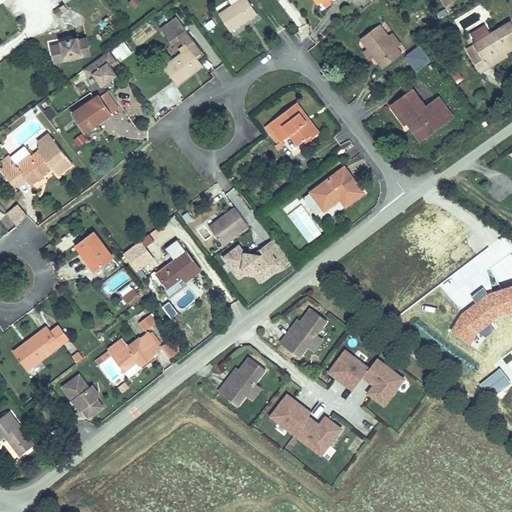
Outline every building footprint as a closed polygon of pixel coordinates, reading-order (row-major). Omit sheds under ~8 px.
[(130,0),(128,4),(135,9),(141,2),(138,0),(130,0)] [(264,0),(230,0),(227,3),(240,20),(266,1),(264,0)] [(446,0),(435,7),(442,20),(462,7),(472,0),(446,0)] [(59,9),(64,5),(61,1),(55,5),(59,9)] [(462,7),(442,20),(447,28),(467,15),(462,7)] [(190,45),(172,58),(184,75),(210,56),(209,54),(206,50),(212,45),(188,12),(173,23),(181,34),(188,28),(192,33),(193,32),(195,35),(198,39),(190,45)] [(390,12),(372,26),(379,34),(386,43),(395,55),(413,41),(408,35),(399,23),(390,12)] [(403,19),(399,23),(408,35),(412,31),(403,19)] [(55,40),(57,49),(68,46),(69,51),(85,47),(81,31),(75,32),(76,35),(71,36),(70,33),(65,35),(65,38),(55,40)] [(94,47),(90,31),(81,33),(85,47),(69,51),(68,46),(57,49),(59,57),(94,47)] [(386,43),(379,34),(375,38),(381,47),(386,43)] [(187,40),(190,45),(198,39),(195,35),(187,40)] [(114,57),(120,52),(113,43),(88,62),(93,69),(97,66),(107,78),(122,66),(114,57)] [(479,62),(476,63),(478,68),(471,71),(483,94),(491,90),(487,83),(510,71),(511,75),(511,74),(511,44),(493,55),(479,62)] [(215,49),(212,45),(206,50),(209,54),(215,49)] [(414,72),(429,63),(420,46),(404,55),(414,72)] [(474,53),(479,62),(493,55),(488,46),(474,53)] [(510,71),(487,83),(491,90),(511,78),(511,76),(511,75),(510,71)] [(423,106),(437,126),(466,105),(451,85),(439,93),(426,76),(403,93),(417,111),(419,110),(423,106)] [(113,85),(105,90),(115,104),(116,105),(124,100),(113,85)] [(105,118),(109,115),(106,111),(115,104),(105,90),(104,89),(78,106),(91,124),(103,115),(105,118)] [(306,93),(303,96),(317,112),(320,110),(306,93)] [(303,96),(279,115),(292,132),(301,126),(309,136),(315,131),(318,133),(327,126),(323,121),(327,118),(320,110),(317,112),(303,96)] [(39,106),(49,121),(56,116),(47,101),(39,106)] [(115,104),(106,111),(109,115),(118,109),(116,105),(115,104)] [(437,126),(423,106),(419,110),(433,129),(437,126)] [(47,137),(49,139),(62,133),(58,128),(47,137)] [(48,146),(41,151),(26,162),(24,159),(17,150),(11,155),(13,157),(11,159),(13,161),(10,163),(24,182),(35,174),(39,179),(61,162),(66,169),(81,158),(62,133),(49,139),(48,146)] [(73,140),(78,147),(87,141),(81,134),(73,140)] [(24,159),(26,162),(41,151),(39,148),(24,159)] [(356,156),(323,182),(337,201),(352,189),(359,197),(377,183),(356,156)] [(218,221),(231,238),(258,217),(245,200),(218,221)] [(6,214),(15,226),(27,217),(17,205),(6,214)] [(105,262),(118,252),(100,227),(82,240),(91,253),(90,253),(93,257),(96,255),(103,264),(105,262)] [(304,254),(288,233),(281,238),(298,259),(304,254)] [(182,255),(165,268),(175,282),(191,270),(195,275),(209,264),(186,234),(173,243),(182,255)] [(298,259),(281,238),(274,244),(277,247),(274,249),(259,246),(253,239),(237,251),(250,268),(257,263),(272,265),(278,273),(290,264),(290,265),(298,259)] [(138,249),(149,262),(161,252),(151,239),(138,249)] [(124,260),(118,252),(105,262),(111,270),(124,260)] [(149,262),(150,265),(163,255),(161,252),(149,262)] [(191,270),(175,282),(179,286),(195,275),(191,270)] [(105,283),(110,292),(128,281),(123,273),(105,283)] [(141,283),(137,286),(142,292),(146,289),(141,283)] [(142,292),(137,286),(129,292),(134,298),(142,292)] [(161,307),(170,319),(177,314),(168,302),(161,307)] [(330,321),(315,309),(297,332),(293,330),(284,343),(302,357),(330,321)] [(159,314),(165,322),(167,320),(161,313),(159,314)] [(159,314),(151,320),(157,328),(165,322),(159,314)] [(297,332),(304,322),(301,320),(293,330),(297,332)] [(37,341),(23,350),(34,365),(69,340),(59,326),(55,321),(34,336),(37,341)] [(59,326),(69,340),(76,334),(66,321),(59,326)] [(131,350),(124,355),(134,368),(147,359),(151,364),(166,353),(164,351),(171,345),(159,329),(131,350)] [(20,345),(23,350),(37,341),(34,336),(20,345)] [(126,343),(119,348),(122,353),(124,355),(131,350),(126,343)] [(79,353),(84,360),(92,355),(86,348),(79,353)] [(119,348),(111,354),(115,359),(122,353),(119,348)] [(350,384),(348,386),(356,391),(366,378),(373,383),(375,381),(378,384),(377,386),(371,394),(387,407),(407,381),(380,360),(372,370),(347,351),(331,373),(341,380),(342,378),(350,384)] [(269,369),(253,357),(242,371),(235,381),(232,378),(222,391),(241,406),(250,394),(257,384),(269,369)] [(235,381),(242,371),(239,368),(232,378),(235,381)] [(60,386),(84,422),(105,409),(81,372),(60,386)] [(263,389),(257,384),(250,394),(256,399),(263,389)] [(300,402),(290,395),(274,416),(324,456),(345,429),(329,417),(322,425),(321,427),(317,424),(319,422),(311,417),(314,413),(307,407),(306,409),(298,403),(300,402)] [(41,442),(16,408),(0,419),(0,428),(6,437),(12,433),(27,453),(41,442)]
